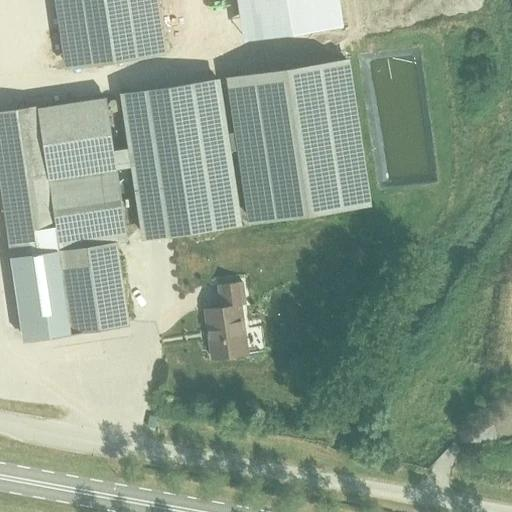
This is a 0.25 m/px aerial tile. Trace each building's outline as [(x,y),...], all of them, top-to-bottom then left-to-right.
[(57,0),(67,66),(163,51),(154,0),(57,0)] [(336,0),(236,0),(239,16),(337,1),(336,0)] [(237,132),(226,133),(229,152),(231,151),(240,149),(251,220),(367,202),(346,61),(229,79),(237,132)] [(219,81),(123,95),(131,147),(133,164),(143,235),(239,221),(229,152),(226,133),(219,81)] [(105,98),(38,108),(48,177),(115,167),(133,164),(131,147),(113,149),(105,98)] [(38,108),(0,113),(0,178),(1,184),(48,177),(38,108)] [(115,167),(48,177),(59,250),(116,241),(126,240),(115,167)] [(48,177),(1,184),(1,186),(12,257),(59,250),(48,177)] [(59,250),(12,257),(23,336),(41,333),(128,320),(116,241),(59,250)] [(212,358),(247,353),(240,304),(245,303),(242,281),(218,285),(221,307),(205,309),(212,358)] [(149,415),(146,427),(151,428),(153,428),(156,417),(149,415)]
